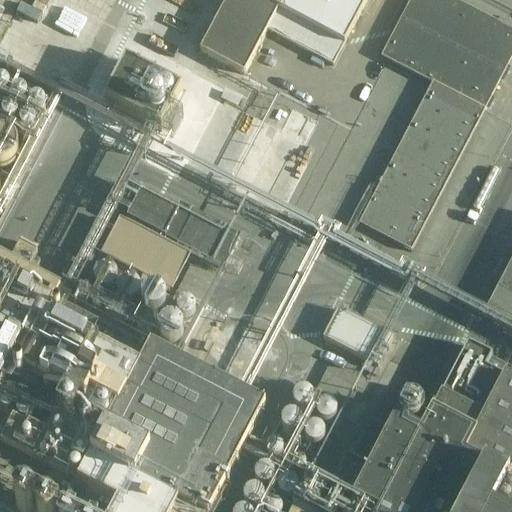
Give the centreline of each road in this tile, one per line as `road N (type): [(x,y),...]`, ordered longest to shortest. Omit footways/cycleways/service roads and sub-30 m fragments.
road 1 (unclassified): [(428,300),(380,290),(168,180),(135,175),(82,179),(51,192),(0,257)]
road 2 (unclassified): [(309,511),(428,300)]
road 3 (unclassified): [(428,300),(456,283),(511,172)]
